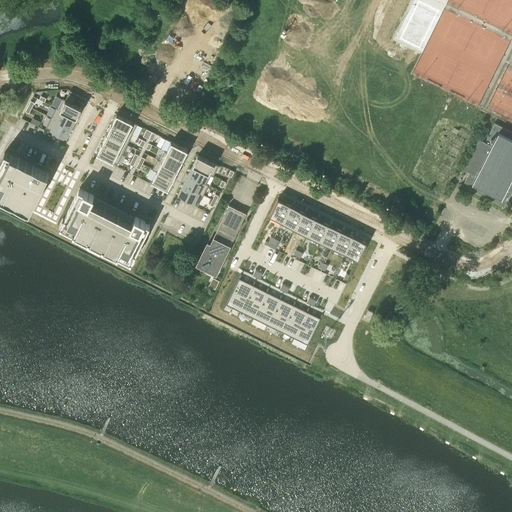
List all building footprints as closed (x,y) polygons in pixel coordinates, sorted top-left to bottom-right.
[(58,108),(58,109),(76,118),(81,108),(72,103),(76,96),(69,93),(65,100),(63,99),(58,108)] [(56,107),(51,117),(71,128),(76,118),(58,109),(58,108),(56,107)] [(116,114),(111,124),(132,135),(137,124),(116,114)] [(51,117),(46,127),(66,138),(71,128),(51,117)] [(511,132),(494,123),(485,142),(477,137),(461,168),(470,172),(463,185),(504,207),(511,191),(511,132)] [(111,124),(106,134),(127,144),(132,135),(111,124)] [(148,139),(152,132),(146,129),(143,136),(148,139)] [(106,134),(101,143),(122,154),(127,144),(106,134)] [(166,151),(183,160),(188,150),(171,141),(166,151)] [(101,143),(96,153),(117,164),(122,154),(101,143)] [(159,160),(178,169),(183,160),(166,151),(164,150),(159,160)] [(5,151),(0,160),(0,195),(29,210),(48,173),(5,151)] [(198,155),(193,165),(211,174),(213,176),(218,165),(198,155)] [(157,159),(152,169),(156,171),(173,179),(178,169),(159,160),(157,159)] [(193,165),(188,174),(206,184),(206,183),(211,174),(193,165)] [(156,171),(151,181),(168,189),(173,179),(156,171)] [(188,174),(183,184),(203,194),(208,184),(206,183),(206,184),(188,174)] [(183,184),(178,194),(198,204),(203,194),(183,184)] [(65,216),(60,226),(131,262),(136,252),(150,224),(145,222),(145,221),(135,217),(93,196),(94,195),(84,190),(84,191),(79,188),(65,216)] [(278,198),(269,215),(282,222),(291,204),(278,198)] [(291,204),(282,222),(295,228),(303,210),(291,204)] [(215,273),(245,213),(230,205),(211,245),(207,243),(197,264),(215,273)] [(303,210),(295,228),(307,234),(316,217),(303,210)] [(316,217),(307,234),(320,240),(328,223),(316,217)] [(158,234),(180,246),(186,235),(164,223),(158,234)] [(328,223),(320,240),(332,246),(341,229),(328,223)] [(341,229),(332,246),(345,253),(354,235),(341,229)] [(354,235),(345,253),(358,259),(367,242),(354,235)] [(239,277),(226,303),(240,310),(253,284),(239,277)] [(253,284),(240,310),(253,317),(266,290),(253,284)] [(266,290),(253,317),(266,323),(279,297),(266,290)] [(279,297),(266,323),(280,330),(293,304),(279,297)] [(293,304),(280,330),(293,337),(306,310),(293,304)] [(373,312),(368,309),(364,319),(369,321),(373,312)] [(306,310),(293,337),(307,344),(320,317),(306,310)]
